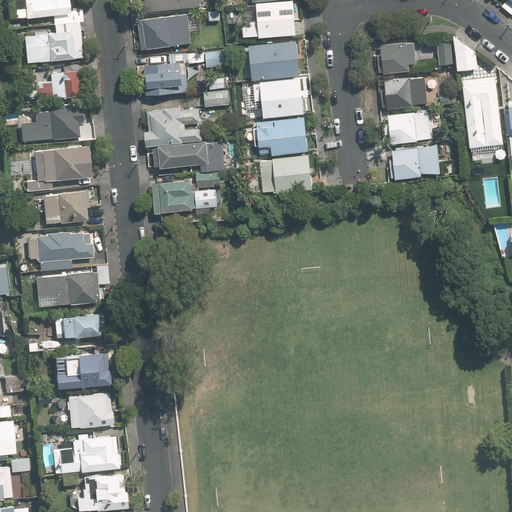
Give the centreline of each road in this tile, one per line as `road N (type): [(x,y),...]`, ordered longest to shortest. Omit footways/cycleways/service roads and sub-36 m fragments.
road 1 (residential): [(160,511),(105,0)]
road 2 (residential): [(335,3),(350,175)]
